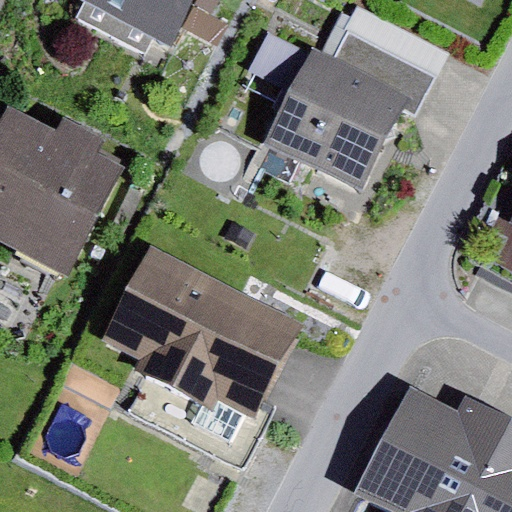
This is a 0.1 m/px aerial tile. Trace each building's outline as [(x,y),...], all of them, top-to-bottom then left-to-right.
[(68,0),(83,7),(75,22),(145,56),(154,39),(173,49),(197,0),(68,0)] [(312,55),(265,147),(363,196),(404,114),(414,119),(434,80),(348,37),(334,65),(312,55)] [(8,115),(0,131),(0,246),(71,284),(127,176),(98,162),(107,145),(63,122),(54,139),(8,115)] [(151,249),(101,345),(139,365),(133,376),(149,385),(134,414),(244,471),(275,411),(264,406),(305,328),(151,249)] [(410,391),(354,499),(379,511),(511,511),(511,425),(466,402),(459,416),(410,391)]
